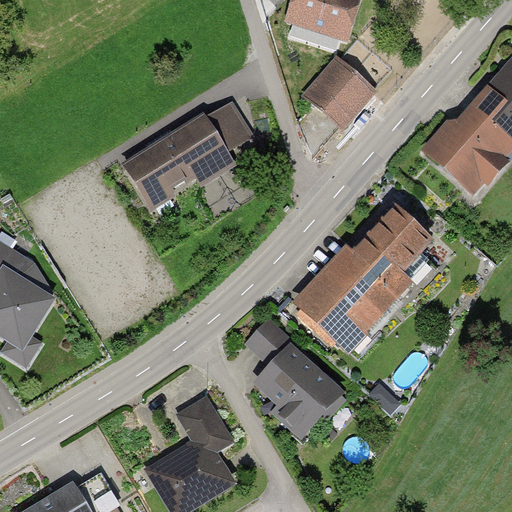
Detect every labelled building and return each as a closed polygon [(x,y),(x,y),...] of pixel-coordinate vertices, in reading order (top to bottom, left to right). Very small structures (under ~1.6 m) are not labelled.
[(299,0),(292,21),(345,38),(357,0),(299,0)] [(372,93),(338,64),(308,98),(342,128),(372,93)] [(429,150),(482,199),(511,165),(511,73),(463,126),(456,120),(429,150)] [(132,166),(130,168),(152,203),(250,141),(228,106),(149,155),(146,149),(129,160),(132,166)] [(357,244),(302,304),(359,356),(425,285),(414,275),(443,243),(408,211),(368,255),(357,244)] [(0,336),(22,350),(53,302),(32,267),(0,247),(0,336)] [(313,447),(357,402),(276,323),(252,348),(276,371),(263,384),(287,407),(280,415),(313,447)] [(198,443),(150,472),(174,511),(186,511),(231,485),(206,443),(223,432),(206,404),(182,418),(198,443)] [(73,489),(36,511),(108,511),(118,506),(101,478),(76,493),(73,489)]
